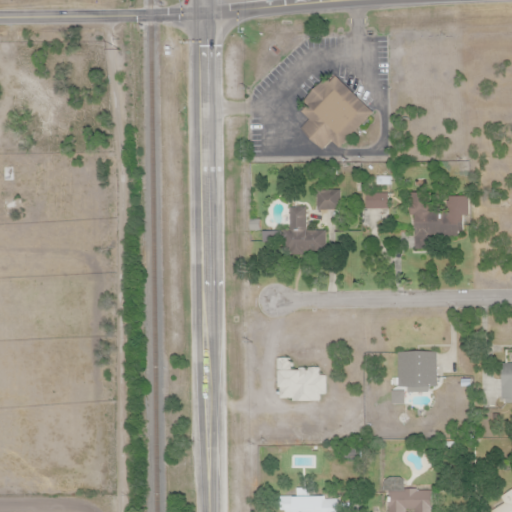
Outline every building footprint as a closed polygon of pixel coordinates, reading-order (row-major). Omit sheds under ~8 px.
[(301,130),(323,151),(331,142),(339,150),(375,113),(338,77),(331,84),(327,80),(311,97),(313,101),(302,113),(310,121),(301,130)] [(315,192),(316,213),(341,212),(340,191),(315,192)] [(359,197),(359,209),(390,209),(390,197),(359,197)] [(416,200),(415,250),(434,250),(434,237),(461,238),(461,219),(432,218),(432,200),(416,200)] [(289,208),(287,251),(321,253),(322,231),(305,231),(307,209),(289,208)] [(399,353),(399,388),(440,388),(440,353),(399,353)] [(279,360),(281,400),(332,398),(324,370),(296,371),(296,360),(279,360)] [(492,511),(511,511),(511,490),(499,500),(503,505),(492,511)] [(389,493),(389,511),(438,511),(438,493),(389,493)] [(280,495),(280,511),(302,511),(343,511),(344,497),(280,495)]
